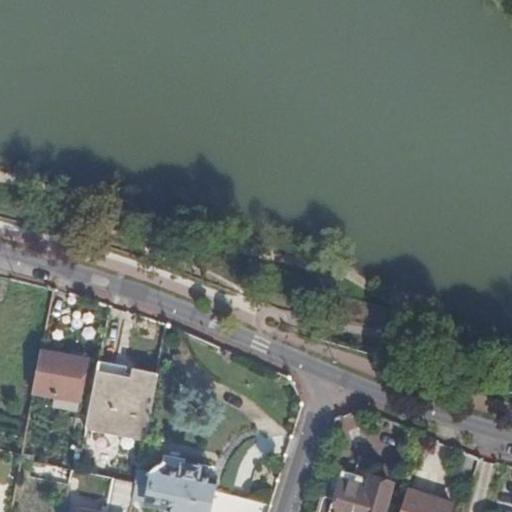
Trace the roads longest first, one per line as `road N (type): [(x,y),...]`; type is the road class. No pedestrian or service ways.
road 1 (residential): [(327,373),(99,279),(0,251)]
road 2 (residential): [(511,436),(327,373)]
road 3 (residential): [(283,511),(327,373)]
